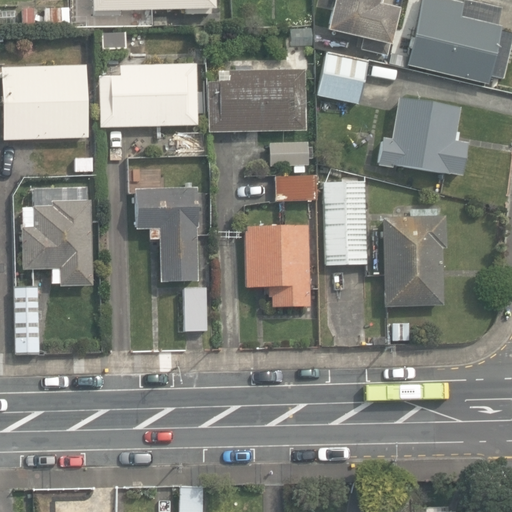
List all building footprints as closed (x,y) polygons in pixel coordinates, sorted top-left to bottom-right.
[(89,0),(90,12),(213,10),(212,0),(89,0)] [(394,9),(380,6),(381,0),(331,0),(324,32),(349,38),(347,47),(385,56),(396,9),(394,9)] [(420,0),(405,66),(487,85),(501,26),(460,17),(463,3),(448,0),(420,0)] [(61,22),(62,26),(70,25),(69,7),(68,7),(45,9),(46,23),(61,22)] [(22,9),(23,27),(35,27),(35,9),(22,9)] [(0,10),(0,23),(15,24),(14,10),(0,10)] [(166,26),(166,13),(138,13),(138,26),(166,26)] [(317,94),(359,103),(368,63),(325,54),(317,94)] [(403,69),(405,58),(390,54),(388,66),(403,69)] [(0,68),(3,140),(87,138),(85,65),(0,68)] [(98,77),(99,127),(196,126),(195,65),(119,66),(119,76),(98,77)] [(207,82),(208,133),(305,131),(303,69),(228,71),(228,69),(216,69),(216,82),(207,82)] [(442,173),(462,176),(467,143),(456,141),(457,132),(455,132),(458,108),(396,98),(390,139),(381,138),(376,166),(389,168),(389,165),(442,173)] [(179,133),(179,154),(206,153),(205,133),(179,133)] [(269,144),(269,166),(308,165),(307,143),(269,144)] [(75,158),(75,172),(93,172),(93,158),(75,158)] [(275,176),(275,201),(317,200),(316,174),(275,176)] [(322,183),(325,266),(366,264),(364,182),(322,183)] [(86,201),(85,187),(33,189),(33,208),(22,208),(22,228),(20,228),(21,271),(51,270),(51,284),(59,284),(59,287),(91,286),(89,201),(86,201)] [(159,239),(160,283),(197,282),(196,236),(195,227),(197,227),(196,189),(134,191),(136,230),(149,229),(150,239),(159,239)] [(380,219),(383,307),(442,305),(440,248),(444,248),(443,216),(437,216),(437,207),(406,208),(407,218),(380,219)] [(272,288),(273,307),(309,307),(307,225),(246,227),(246,232),(245,232),(246,288),(272,288)] [(13,288),(15,355),(38,354),(36,287),(13,288)] [(184,289),(185,332),(207,331),(206,289),(184,289)] [(201,511),(201,485),(179,485),(178,511),(201,511)]
